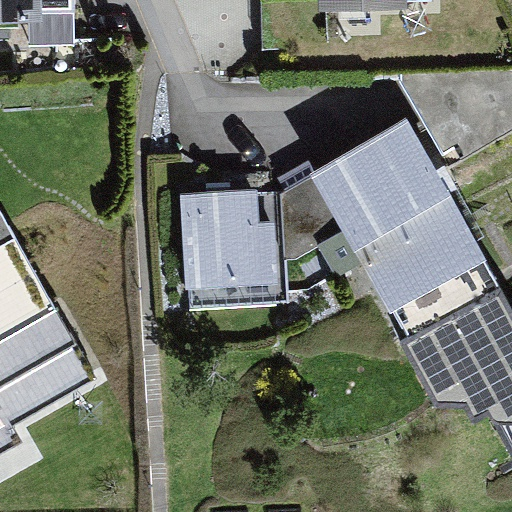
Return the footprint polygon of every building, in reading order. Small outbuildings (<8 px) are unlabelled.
[(55,0),(0,0),(0,59),(59,56),(55,0)] [(319,0),(319,11),(407,6),(407,0),(319,0)] [(511,78),(411,83),(447,153),(511,117),(511,78)] [(408,118),(282,190),(289,302),(360,258),(454,199),(408,118)] [(282,190),(181,194),(192,307),(289,302),(282,190)] [(511,511),(511,306),(454,199),(360,258),(412,335),(404,343),(440,410),(470,408),(469,420),(490,411),(511,446),(511,455),(432,511),(406,511),(339,451),(224,451),(223,511),(511,511)] [(0,456),(28,440),(17,421),(100,378),(0,202),(0,456)]
